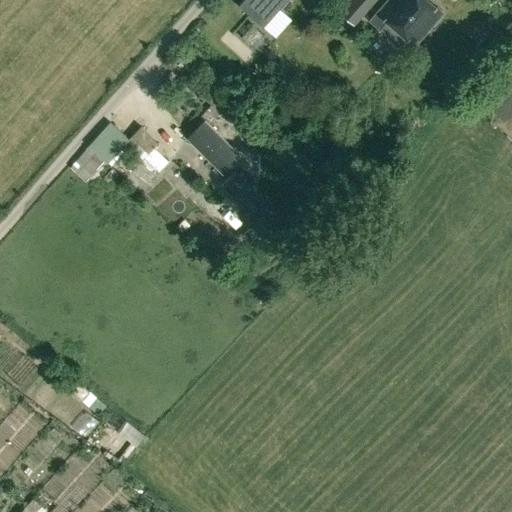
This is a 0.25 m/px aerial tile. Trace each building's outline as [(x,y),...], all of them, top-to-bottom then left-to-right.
[(243,0),(239,5),(263,27),(287,0),(243,0)] [(374,0),(349,0),(339,13),(352,25),(374,0)] [(391,0),(385,0),(369,20),(378,28),(377,30),(399,48),(408,38),(414,44),(442,12),(427,0),(401,0),(397,5),(391,0)] [(477,59),(488,69),(507,48),(496,38),(477,59)] [(511,58),(476,95),(503,123),(511,113),(511,58)] [(205,117),(187,133),(221,170),(239,153),(205,117)] [(107,162),(130,138),(111,121),(88,146),(70,167),(85,181),(104,161),(106,163),(107,162)] [(153,155),(169,177),(182,168),(166,146),(153,155)] [(251,190),(252,189),(235,171),(224,182),(253,212),(263,203),(251,190)] [(256,236),(257,237),(271,223),(263,216),(249,229),(256,236)]
